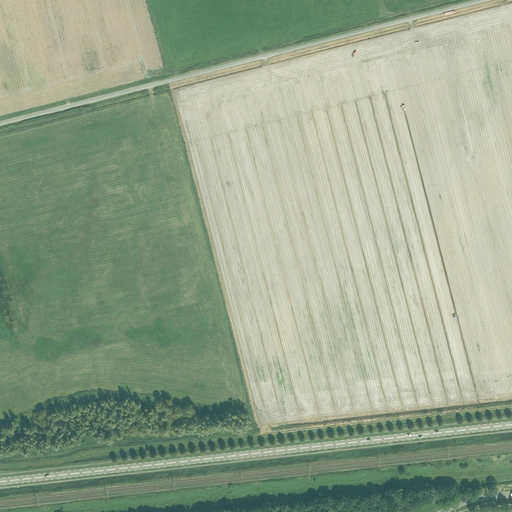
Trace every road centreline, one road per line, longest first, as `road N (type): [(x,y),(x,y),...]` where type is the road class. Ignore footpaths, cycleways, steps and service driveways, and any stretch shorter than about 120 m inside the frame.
road 1 (primary): [(0,481),(511,425)]
road 2 (unclassified): [(0,124),(488,0)]
